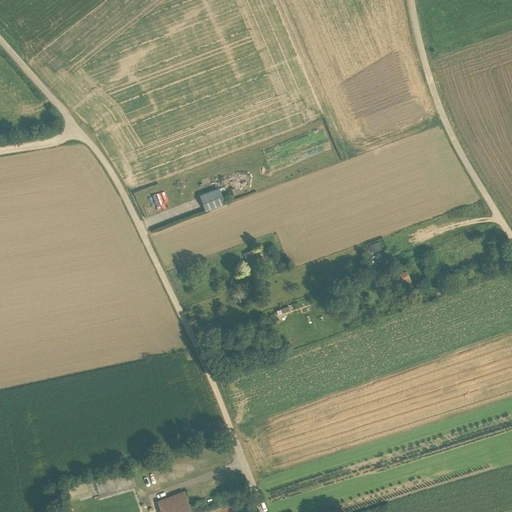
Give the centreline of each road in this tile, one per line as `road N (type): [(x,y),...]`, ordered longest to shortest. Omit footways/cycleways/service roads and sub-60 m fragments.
road 1 (unclassified): [(225,415),(132,213),(83,138),(0,40)]
road 2 (unclassified): [(511,240),(454,145),(410,0)]
